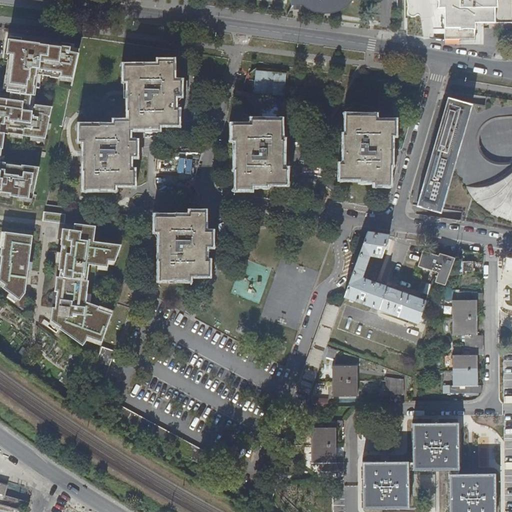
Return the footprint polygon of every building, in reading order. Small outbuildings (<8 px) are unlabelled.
[(292,0),(292,6),(293,6),(304,7),(309,10),(314,12),(320,14),(326,14),(330,14),(335,13),(339,12),(343,10),(346,8),(350,5),(354,0),(292,0)] [(511,0),(442,0),(443,2),(445,2),(445,9),(446,9),(446,30),(435,30),(435,34),(446,34),(446,40),(474,40),(474,23),(488,23),(511,22),(511,0)] [(13,90),(13,94),(36,97),(40,76),(73,82),(80,47),(74,46),(74,43),(55,40),(55,37),(11,31),(8,59),(5,84),(10,85),(9,90),(13,90)] [(84,170),(85,170),(85,190),(115,190),(115,185),(134,185),(134,170),(132,170),(132,156),(138,155),(138,141),(130,141),(130,130),(160,129),(160,125),(179,124),(180,109),(176,109),(176,95),(182,95),(182,80),(174,80),(174,70),(174,60),(159,60),(159,63),(144,63),(144,65),(124,65),(125,81),(128,81),(128,91),(128,95),(128,110),(130,110),(130,120),(115,120),(115,124),(100,124),(100,125),(80,125),(80,140),(84,141),(84,151),(84,156),(84,170)] [(0,161),(2,162),(6,135),(46,139),(53,105),(36,103),(36,97),(13,94),(0,92),(0,161)] [(448,98),(417,207),(442,214),(443,209),(454,172),(473,105),(448,98)] [(374,182),(374,185),(390,185),(390,166),(391,166),(391,150),(391,135),(395,135),(395,120),(375,120),(375,116),(346,115),(345,135),(344,135),(344,150),(344,155),(343,165),(340,165),(340,180),(359,180),(359,181),(374,182)] [(266,186),(266,185),(286,185),(286,170),(283,170),(283,140),(281,140),(281,121),(251,121),(251,125),(231,125),(231,140),(235,140),(235,155),(235,170),(236,170),(237,190),(251,190),(252,186),(266,186)] [(511,160),(511,163),(511,166),(511,168),(506,173),(501,176),(494,180),(488,183),(480,186),(472,186),(465,186),(469,193),(472,198),(476,202),(482,207),(487,212),(491,214),(497,218),(505,222),(511,223),(511,160)] [(0,195),(33,200),(40,167),(2,162),(0,161),(0,195)] [(65,214),(45,212),(44,221),(64,223),(65,214)] [(160,262),(161,262),(161,281),(191,281),(191,277),(211,277),(211,261),(207,261),(207,247),(214,247),(213,232),(206,232),(206,212),(191,212),(191,215),(176,215),(176,217),(156,217),(156,232),(160,232),(160,247),(160,262)] [(75,231),(64,230),(62,241),(66,241),(66,246),(63,245),(60,265),(62,265),(60,278),(57,278),(56,293),(58,293),(56,309),(53,309),(52,322),(61,329),(60,330),(72,338),(73,336),(80,341),(83,336),(103,343),(115,310),(100,308),(101,305),(85,304),(89,267),(109,269),(110,258),(117,259),(121,246),(94,242),(96,228),(75,225),(75,231)] [(34,236),(6,233),(0,278),(0,282),(6,286),(3,289),(21,302),(26,295),(27,288),(29,270),(34,236)] [(358,256),(359,256),(368,234),(366,233),(358,256)] [(382,259),(390,237),(368,234),(359,256),(345,297),(419,324),(421,317),(426,302),(365,281),(365,283),(360,281),(369,256),(382,259)] [(423,252),(418,268),(438,274),(435,283),(445,287),(456,259),(439,254),(438,256),(423,252)] [(463,262),(463,272),(474,272),(474,262),(463,262)] [(423,293),(428,295),(431,285),(426,283),(423,293)] [(454,301),(454,319),(479,319),(479,301),(484,301),(484,294),(471,294),(471,301),(454,301)] [(296,392),(310,397),(314,383),(323,360),(327,348),(341,308),(328,304),(296,392)] [(342,312),(335,330),(340,332),(347,314),(342,312)] [(479,337),(479,319),(454,319),(454,337),(466,337),(466,344),(485,344),(485,337),(479,337)] [(87,389),(101,393),(115,353),(101,348),(87,389)] [(337,352),(327,348),(323,360),(325,361),(327,358),(334,360),(337,352)] [(485,357),(485,350),(467,349),(467,356),(455,357),(455,388),(444,388),(444,394),(483,394),(483,387),(479,387),(479,356),(485,357)] [(333,367),(333,383),(356,382),(356,367),(333,367)] [(357,397),(356,382),(333,383),(333,398),(357,397)] [(114,405),(107,417),(129,431),(198,468),(213,475),(220,464),(159,430),(114,405)] [(344,429),(344,422),(330,422),(330,429),(312,429),(313,465),(320,465),(321,472),(344,472),(344,464),(336,464),(336,429),(344,429)] [(477,436),(494,437),(495,423),(478,422),(477,436)] [(413,426),(413,464),(413,472),(451,472),(459,472),(459,426),(413,426)] [(408,509),(409,471),(409,464),(363,464),(364,510),(408,509)] [(496,511),(496,477),(459,476),(451,476),(450,511),(496,511)]
